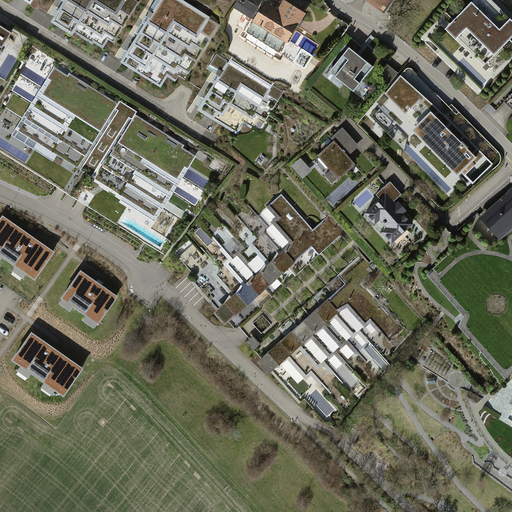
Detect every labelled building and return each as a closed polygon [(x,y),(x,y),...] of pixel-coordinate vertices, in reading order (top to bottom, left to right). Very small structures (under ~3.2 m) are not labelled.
[(65,0),(52,21),(71,34),(72,31),(92,44),(93,42),(103,48),(108,40),(112,43),(138,3),(133,0),(65,0)] [(219,25),(179,0),(160,0),(122,62),(160,86),(167,76),(175,81),(182,70),(189,74),(219,25)] [(233,0),(230,5),(250,18),(258,7),(247,0),(241,0),(240,2),(236,0),(233,0)] [(278,0),(275,6),(265,0),(262,0),(258,7),(250,18),(243,30),(277,52),(303,11),(285,0),(278,0)] [(365,0),(381,10),(387,0),(365,0)] [(511,20),(490,0),(469,0),(444,27),(482,64),(511,32),(511,20)] [(0,45),(2,47),(12,32),(0,24),(0,45)] [(346,45),(326,70),(350,90),(370,65),(346,45)] [(290,61),(302,68),(310,56),(298,48),(290,61)] [(230,61),(217,54),(211,64),(219,68),(216,73),(220,75),(199,109),(238,133),(244,123),(252,128),(254,125),(260,129),(283,91),(231,59),(230,61)] [(384,63),(374,75),(386,84),(395,72),(384,63)] [(119,106),(57,67),(13,135),(75,174),(119,106)] [(418,127),(412,132),(457,178),(461,174),(465,177),(485,157),(442,114),(401,76),(385,94),(418,127)] [(200,154),(137,114),(94,183),(156,222),(200,154)] [(335,142),(314,161),(335,184),(356,164),(348,156),(359,146),(343,128),(331,138),(335,142)] [(302,158),(293,166),(304,179),(313,170),(302,158)] [(381,196),(367,210),(395,240),(416,221),(396,199),(403,193),(392,180),(378,193),(381,196)] [(511,230),(511,189),(480,219),(500,242),(511,230)] [(282,196),(270,205),(282,219),(277,224),(293,241),(288,249),(296,258),(313,244),(321,252),(346,231),(332,214),(314,230),(282,196)] [(282,219),(270,205),(257,218),(267,230),(263,234),(280,252),(277,259),(286,269),(301,256),(308,264),(321,252),(313,244),(296,258),(288,249),(293,241),(277,224),(282,219)] [(1,216),(0,217),(0,259),(36,284),(57,254),(1,216)] [(267,230),(257,218),(247,226),(258,240),(253,244),(268,262),(264,270),(275,282),(291,268),(296,275),(308,264),(301,256),(286,269),(277,259),(280,252),(263,234),(267,230)] [(258,240),(247,226),(233,238),(243,250),(239,254),(256,273),(253,280),(263,292),(280,280),(284,285),(296,275),(291,268),(275,282),(264,270),(268,262),(253,244),(258,240)] [(230,234),(217,246),(215,243),(205,252),(220,268),(216,272),(233,293),(228,302),(238,313),(256,302),(261,308),(284,285),(280,280),(263,292),(253,280),(256,273),(239,254),(243,250),(233,238),(230,234)] [(205,252),(202,250),(196,242),(180,257),(193,272),(188,277),(219,311),(217,313),(227,324),(231,321),(238,329),(261,308),(256,302),(238,313),(228,302),(233,293),(216,272),(220,268),(205,252)] [(365,252),(339,274),(347,283),(331,297),(340,307),(349,303),(367,323),(372,319),(389,337),(404,323),(367,280),(380,269),(365,252)] [(81,269),(57,303),(97,330),(121,296),(81,269)] [(347,283),(339,274),(327,285),(333,292),(319,307),(328,319),(338,314),(356,335),(361,331),(378,348),(389,337),(372,319),(367,323),(349,303),(340,307),(331,297),(347,283)] [(333,292),(327,285),(316,295),(321,302),(306,317),(316,329),(326,325),(343,345),(349,341),(366,360),(378,348),(361,331),(356,335),(338,314),(328,319),(319,307),(333,292)] [(321,302),(316,295),(303,306),(308,312),(294,328),(305,341),(314,336),(331,356),(336,351),(355,372),(366,360),(349,341),(343,345),(326,325),(316,329),(306,317),(321,302)] [(303,306),(279,327),(284,333),(270,350),(280,362),(290,358),(307,377),(312,373),(321,382),(332,394),(355,372),(336,351),(331,356),(314,336),(305,341),(294,328),(308,312),(303,306)] [(284,333),(279,327),(255,350),(262,358),(259,361),(268,372),(273,369),(300,400),(321,382),(312,373),(307,377),(290,358),(280,362),(270,350),(284,333)] [(29,333),(9,363),(64,401),(85,371),(29,333)] [(511,395),(505,406),(473,384),(465,397),(469,411),(480,435),(497,456),(511,467),(511,395)]
